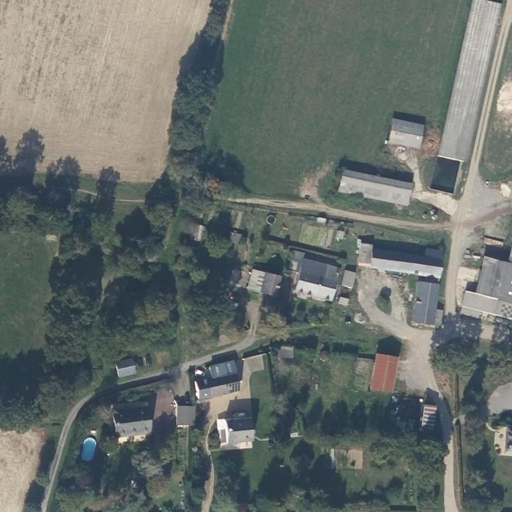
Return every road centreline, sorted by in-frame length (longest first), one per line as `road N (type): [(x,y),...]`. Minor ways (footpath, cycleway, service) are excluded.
road 1 (track): [(51,235),(158,257),(184,198),(212,195),(445,228),(511,208)]
road 2 (track): [(511,0),(457,226),(451,325)]
road 3 (track): [(247,342),(371,327)]
